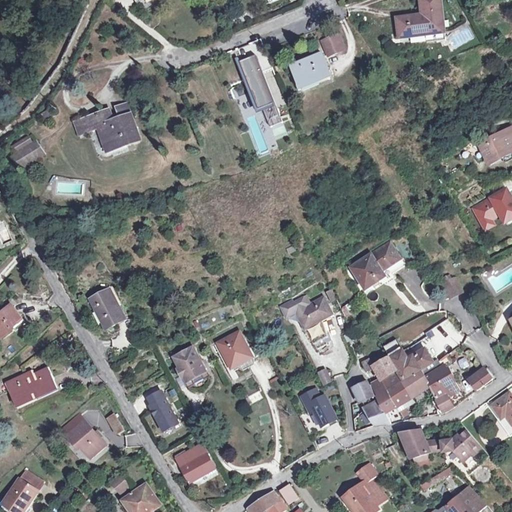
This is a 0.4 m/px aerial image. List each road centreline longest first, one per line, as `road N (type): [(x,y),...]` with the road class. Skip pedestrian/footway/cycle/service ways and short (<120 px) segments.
road 1 (residential): [(202,511),(182,496),(0,170)]
road 2 (residential): [(505,378),(456,413),(355,437),(295,467),(235,511)]
road 3 (residential): [(319,0),(171,60)]
road 4 (residential): [(505,378),(461,312),(430,304),(408,279)]
